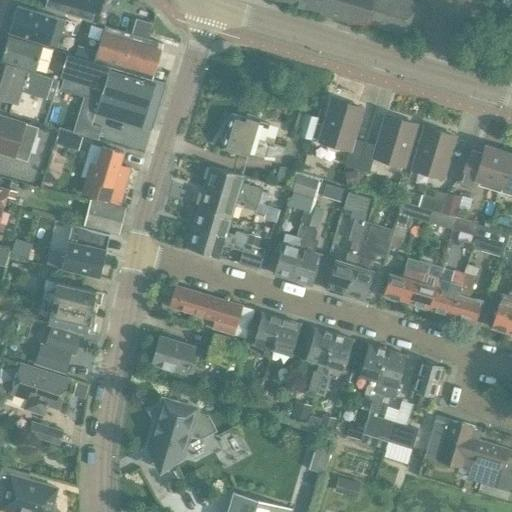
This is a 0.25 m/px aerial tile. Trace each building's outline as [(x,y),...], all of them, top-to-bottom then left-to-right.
[(93,20),(99,0),(43,0),(42,5),(93,20)] [(278,0),(365,26),(373,0),(278,0)] [(409,0),(373,0),(365,26),(411,40),(422,4),(409,0)] [(56,47),(64,20),(17,6),(16,9),(12,11),(10,17),(12,21),(9,33),(56,47)] [(94,60),(94,61),(108,65),(150,77),(160,43),(104,26),(94,60)] [(35,70),(43,46),(8,36),(8,37),(5,36),(1,49),(4,49),(1,59),(35,70)] [(63,77),(60,90),(98,101),(95,112),(151,129),(165,83),(150,78),(150,77),(108,65),(108,66),(67,54),(60,76),(63,77)] [(47,91),(51,79),(0,62),(0,98),(16,103),(22,83),(36,87),(35,89),(44,91),(45,90),(47,91)] [(311,138),(319,141),(349,150),(345,165),(356,169),(364,142),(353,138),(362,109),(331,100),(324,125),(316,123),(311,138)] [(281,155),(284,147),(264,141),(269,124),(257,121),(259,117),(246,113),(245,117),(231,113),(221,148),(247,155),(249,150),(265,155),(274,155),(274,153),(281,155)] [(0,153),(27,162),(38,127),(0,115),(0,153)] [(298,135),(311,138),(316,123),(314,123),(316,119),(304,115),(298,135)] [(364,142),(356,169),(368,172),(373,157),(404,166),(416,125),(384,115),(376,145),(364,142)] [(92,124),(88,136),(98,140),(102,128),(92,124)] [(443,178),(455,137),(424,127),(411,168),(443,178)] [(57,139),(57,140),(57,142),(57,143),(58,144),(62,146),(63,146),(63,148),(64,148),(64,149),(65,149),(66,149),(66,150),(69,151),(71,151),(71,150),(72,150),(73,149),(77,149),(78,148),(79,147),(80,143),(80,142),(82,138),(82,137),(79,135),(70,133),(63,131),(61,131),(60,131),(58,135),(57,139)] [(501,187),(511,153),(484,145),(483,149),(470,145),(459,183),(473,187),(475,179),(501,187)] [(129,169),(118,165),(122,153),(101,146),(91,180),(86,179),(81,194),(118,204),(129,169)] [(511,153),(501,187),(511,190),(511,153)] [(208,180),(206,187),(258,203),(265,205),(269,194),(261,192),(262,189),(239,182),(242,175),(213,166),(212,169),(209,168),(205,180),(208,180)] [(347,185),(359,183),(356,171),(344,173),(347,185)] [(313,199),(318,180),(297,174),(292,193),(313,199)] [(0,208),(2,209),(9,189),(0,186),(0,208)] [(198,206),(229,216),(234,200),(243,203),(242,207),(256,211),(258,203),(206,187),(204,194),(202,193),(198,206)] [(425,187),(419,207),(433,211),(440,213),(446,193),(425,187)] [(370,198),(347,191),(342,207),(365,214),(370,198)] [(446,193),(440,213),(456,217),(461,198),(446,193)] [(117,235),(124,209),(91,200),(84,226),(117,235)] [(402,202),(396,223),(407,227),(410,216),(429,222),(433,211),(419,207),(417,206),(402,202)] [(194,227),(245,243),(247,234),(235,231),(234,235),(224,232),(229,216),(198,206),(194,219),(196,220),(194,227)] [(270,206),(266,219),(276,221),(279,208),(270,206)] [(311,214),(307,227),(314,229),(324,209),(314,206),(311,214)] [(433,211),(429,222),(452,229),(455,219),(456,217),(440,213),(433,211)] [(292,279),(307,227),(311,214),(303,212),(295,237),(284,233),(272,273),(292,279)] [(455,219),(452,229),(475,235),(479,224),(456,217),(455,219)] [(345,295),(366,222),(355,219),(349,239),(351,240),(348,252),(352,253),(349,263),(335,259),(326,289),(345,295)] [(366,222),(345,295),(364,300),(373,270),(371,269),(375,254),(385,257),(393,230),(366,222)] [(475,235),(472,247),(501,256),(507,234),(508,233),(479,224),(475,235)] [(59,268),(99,277),(99,276),(103,255),(96,253),(100,234),(107,235),(107,238),(108,238),(109,235),(70,225),(66,239),(63,250),(61,258),(59,268)] [(245,243),(194,227),(192,234),(189,233),(186,245),(188,246),(187,248),(217,257),(222,241),(231,244),(230,247),(242,251),(240,260),(261,267),(265,250),(245,244),(245,243)] [(307,227),(292,279),(311,284),(320,254),(305,250),(308,240),(311,241),(314,229),(307,227)] [(495,293),(490,312),(494,313),(491,326),(507,331),(511,313),(511,235),(509,234),(509,233),(508,233),(507,234),(501,256),(504,248),(511,250),(511,272),(511,275),(511,274),(511,287),(509,297),(495,293)] [(26,257),(31,244),(14,239),(10,252),(26,257)] [(0,246),(0,264),(4,266),(9,250),(0,246)] [(406,300),(417,261),(407,257),(401,276),(389,273),(382,293),(406,300)] [(417,261),(406,300),(429,307),(435,286),(423,283),(429,264),(417,261)] [(435,286),(429,307),(451,314),(463,274),(452,271),(446,289),(435,286)] [(463,274),(451,314),(474,321),(481,300),(469,296),(474,278),(463,274)] [(44,301),(90,311),(95,291),(56,282),(53,293),(47,291),(44,301)] [(169,305),(204,316),(237,325),(242,307),(174,286),(169,305)] [(90,311),(44,301),(43,310),(49,311),(46,323),(86,332),(90,311)] [(268,357),(279,318),(261,313),(252,343),(265,347),(262,355),(268,357)] [(279,318),(268,357),(274,359),(276,351),(289,355),(298,324),(279,318)] [(40,321),(33,342),(41,344),(35,362),(65,372),(71,352),(74,354),(80,336),(51,327),(51,325),(40,321)] [(315,392),(333,334),(313,328),(304,359),(317,363),(315,371),(312,371),(307,390),(315,392)] [(237,335),(212,329),(204,361),(228,367),(237,335)] [(333,334),(315,392),(324,395),(329,376),(327,375),(330,366),(343,370),(352,339),(333,334)] [(185,374),(194,346),(159,335),(151,364),(185,374)] [(369,409),(387,350),(368,344),(359,375),(370,378),(362,407),(369,409)] [(370,409),(363,433),(412,448),(418,429),(405,425),(412,403),(401,400),(395,421),(376,416),(382,394),(394,398),(397,386),(406,355),(387,350),(369,409),(370,409)] [(433,396),(442,366),(422,360),(413,390),(420,393),(417,405),(428,408),(432,396),(433,396)] [(58,407),(67,379),(20,364),(11,392),(28,397),(25,406),(43,412),(46,403),(58,407)] [(271,400),(256,396),(253,407),(268,411),(271,400)] [(200,436),(211,430),(205,419),(194,415),(196,409),(162,399),(160,407),(151,412),(156,420),(148,446),(160,469),(182,457),(189,433),(200,436)] [(293,411),(292,414),(292,417),(293,417),(293,418),(294,419),(295,419),(295,420),(297,420),(302,422),(305,423),(307,423),(308,423),(309,425),(311,425),(314,426),(315,426),(316,427),(318,427),(319,428),(320,429),(320,430),(323,431),(331,431),(333,430),(334,427),(334,425),(335,425),(335,422),(336,420),(336,419),(335,419),(333,418),(329,417),(325,415),(323,416),(321,417),(321,418),(319,417),(317,417),(310,415),(309,414),(309,412),(310,409),(310,408),(311,407),(311,406),(309,405),(307,404),(306,404),(303,403),(301,402),(300,402),(299,402),(298,402),(298,401),(296,401),(296,402),(295,402),(295,403),(294,409),(293,409),(293,411)] [(511,462),(511,451),(477,440),(479,433),(470,430),(472,427),(449,419),(448,424),(435,420),(424,453),(468,468),(471,459),(502,469),(504,460),(511,462)] [(58,442),(61,432),(30,422),(27,433),(58,442)] [(350,425),(347,435),(360,439),(363,429),(350,425)] [(316,448),(309,469),(323,473),(330,452),(316,448)] [(0,466),(0,483),(5,485),(0,502),(0,509),(10,511),(59,511),(60,510),(57,506),(51,505),(56,487),(38,482),(38,483),(26,480),(28,473),(0,465),(0,466)] [(339,475),(334,490),(356,497),(360,482),(339,475)] [(232,491),(225,511),(289,511),(290,509),(232,491)]
